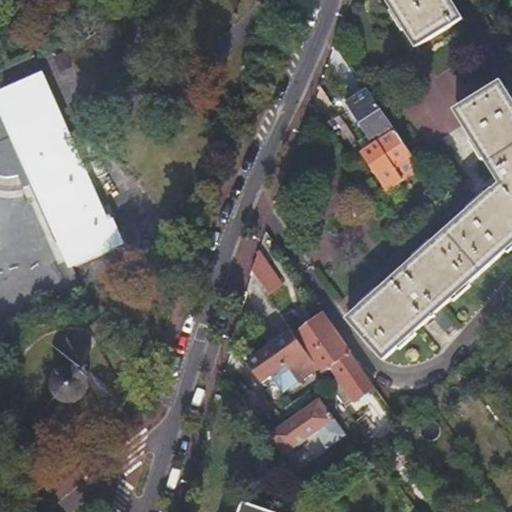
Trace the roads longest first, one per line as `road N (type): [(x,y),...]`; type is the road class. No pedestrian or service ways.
road 1 (tertiary): [(331,0),(223,264),(172,424)]
road 2 (residential): [(172,424),(78,499)]
